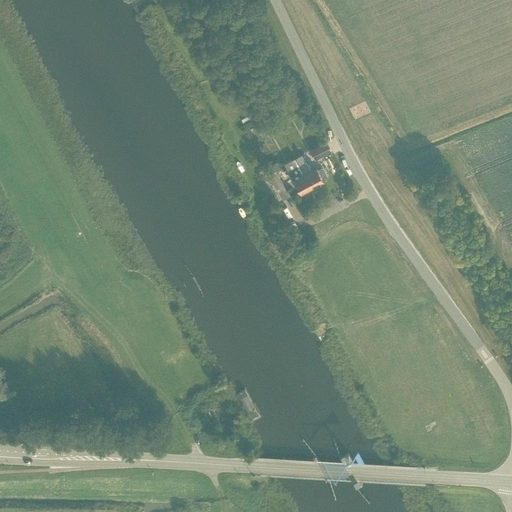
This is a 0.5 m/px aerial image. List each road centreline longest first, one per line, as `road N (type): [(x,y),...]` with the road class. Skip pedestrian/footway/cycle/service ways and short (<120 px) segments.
road 1 (tertiary): [(511,482),(0,452)]
road 2 (unclassified): [(489,360),(370,197),(271,0)]
